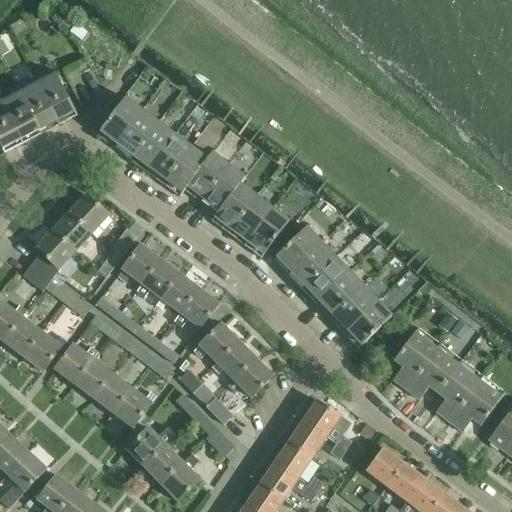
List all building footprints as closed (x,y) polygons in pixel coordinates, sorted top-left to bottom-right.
[(68,18),(59,30),(67,36),(76,24),(68,18)] [(77,25),(71,33),(82,42),(88,34),(77,25)] [(3,41),(0,42),(0,58),(10,53),(3,41)] [(38,86),(59,127),(77,117),(56,77),(38,86)] [(41,136),(59,127),(38,86),(20,95),(41,136)] [(41,136),(20,95),(2,105),(23,146),(41,136)] [(114,150),(142,113),(125,100),(97,137),(114,150)] [(23,146),(2,105),(0,105),(0,146),(4,155),(23,146)] [(130,162),(158,125),(142,113),(114,150),(130,162)] [(147,174),(175,137),(158,125),(130,162),(147,174)] [(175,137),(147,174),(163,187),(191,150),(175,137)] [(191,150),(163,187),(180,199),(184,193),(207,162),(191,150)] [(207,162),(184,193),(201,205),(228,168),(212,155),(207,162)] [(228,168),(201,205),(216,217),(217,217),(240,187),(245,181),(228,168)] [(228,236),(256,199),(240,187),(217,217),(216,217),(212,223),(228,236)] [(69,215),(92,236),(109,218),(86,197),(69,215)] [(245,248),(272,211),(256,199),(228,236),(245,248)] [(272,211),(245,248),(261,261),(289,224),(272,211)] [(76,254),(92,236),(69,215),(53,233),(76,254)] [(288,277),(321,245),(307,230),(273,262),(288,277)] [(110,254),(112,255),(121,261),(137,239),(127,232),(110,254)] [(31,269),(51,284),(59,272),(76,254),(53,233),(36,251),(41,255),(31,269)] [(367,240),(356,250),(364,258),(374,248),(367,240)] [(302,292),(335,260),(321,245),(288,277),(302,292)] [(142,287),(161,262),(141,248),(122,272),(123,273),(118,280),(126,286),(131,279),(142,287)] [(106,281),(121,261),(112,255),(98,275),(106,281)] [(316,307),(349,275),(335,260),(302,292),(316,307)] [(161,302),(180,277),(161,262),(142,287),(137,294),(142,298),(147,291),(161,302)] [(45,291),(51,284),(31,269),(23,279),(43,294),(45,291)] [(330,321),(364,289),(349,275),(316,307),(330,321)] [(180,316),(199,291),(180,277),(161,302),(156,308),(161,312),(167,306),(180,316)] [(64,305),(70,298),(51,284),(45,291),(64,305)] [(364,289),(330,321),(344,336),(378,304),(364,289)] [(199,291),(180,316),(178,320),(185,325),(188,322),(200,331),(219,306),(199,291)] [(70,298),(64,305),(84,320),(89,313),(70,298)] [(116,322),(121,315),(101,300),(96,307),(116,322)] [(378,304),(344,336),(358,351),(392,319),(378,304)] [(0,341),(4,345),(23,320),(22,319),(25,314),(18,309),(15,314),(3,305),(0,309),(0,341)] [(135,337),(140,330),(121,315),(116,322),(135,337)] [(110,340),(116,333),(96,318),(91,325),(110,340)] [(23,320),(4,345),(23,359),(42,335),(37,331),(23,320)] [(217,366),(239,344),(222,326),(196,351),(203,359),(207,355),(217,366)] [(140,330),(135,337),(154,351),(159,344),(140,330)] [(116,333),(110,340),(130,354),(135,347),(116,333)] [(406,393),(438,351),(416,334),(394,364),(403,370),(393,383),(406,393)] [(42,335),(23,359),(43,374),(67,343),(61,339),(56,345),(42,335)] [(159,344),(154,351),(174,366),(179,359),(159,344)] [(234,383),(256,361),(239,344),(217,366),(211,371),(216,376),(221,370),(234,383)] [(75,387),(93,362),(98,356),(92,351),(88,358),(74,347),(55,372),(75,387)] [(149,369),(154,362),(135,347),(130,354),(149,369)] [(437,396),(459,367),(438,351),(406,393),(419,403),(429,390),(437,396)] [(256,361),(234,383),(228,388),(235,395),(241,390),(251,400),(273,379),(256,361)] [(94,401),(113,377),(93,362),(75,387),(94,401)] [(174,376),(154,362),(149,369),(169,383),(174,376)] [(185,370),(189,366),(185,363),(179,371),(186,376),(189,373),(185,370)] [(449,425),(481,383),(459,367),(437,396),(446,402),(436,415),(449,425)] [(193,396),(202,387),(189,373),(186,376),(179,382),(193,396)] [(113,377),(94,401),(113,416),(132,391),(113,377)] [(481,383),(449,425),(462,435),(472,422),(481,428),(503,399),(481,383)] [(207,410),(216,401),(202,387),(193,396),(207,410)] [(132,391),(113,416),(133,431),(156,399),(150,395),(146,401),(132,391)] [(193,422),(200,415),(183,397),(176,404),(193,422)] [(216,401),(207,410),(224,427),(233,418),(216,401)] [(303,424),(326,440),(341,419),(317,403),(303,424)] [(510,458),(511,454),(511,413),(511,416),(510,415),(490,443),(510,458)] [(209,438),(217,431),(200,415),(193,422),(209,438)] [(288,445),(312,461),(326,440),(303,424),(288,445)] [(0,450),(11,438),(0,427),(0,450)] [(144,470),(166,448),(176,438),(167,430),(158,439),(149,430),(127,452),(144,470)] [(217,431),(209,438),(206,442),(224,460),(234,449),(217,431)] [(0,470),(7,477),(29,455),(11,438),(0,450),(0,470)] [(337,447),(347,454),(353,444),(343,438),(337,447)] [(298,482),(312,461),(288,445),(274,466),(298,482)] [(347,454),(337,447),(331,456),(341,463),(347,454)] [(161,487),(183,465),(166,448),(144,470),(161,487)] [(387,489),(404,466),(384,450),(366,473),(387,489)] [(29,455),(7,477),(16,486),(0,503),(9,511),(25,494),(26,494),(47,472),(29,455)] [(183,465),(161,487),(178,505),(200,483),(190,473),(199,464),(192,457),(183,465)] [(318,495),(308,489),(298,482),(274,466),(260,487),(284,503),(292,490),(312,504),(318,495)] [(407,504),(424,481),(404,466),(387,489),(407,504)] [(60,511),(75,492),(56,477),(37,502),(48,510),(45,511),(60,511)] [(314,480),(308,489),(318,495),(324,486),(314,480)] [(424,481),(407,504),(401,511),(414,511),(416,511),(417,511),(432,511),(445,496),(424,481)] [(252,511),(277,511),(284,503),(260,487),(246,507),(252,511)] [(90,511),(95,507),(75,492),(60,511),(90,511)] [(373,508),(380,499),(371,492),(363,501),(373,508)] [(464,511),(465,511),(445,496),(432,511),(464,511)]
